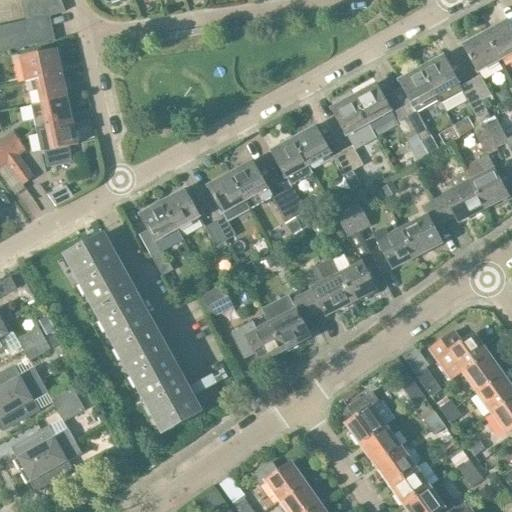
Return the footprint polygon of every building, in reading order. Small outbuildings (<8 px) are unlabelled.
[(25,21),(40,18),(34,0),(21,0),(25,21)] [(34,0),(40,18),(49,16),(52,15),(46,0),(34,0)] [(49,16),(49,17),(64,12),(60,0),(46,0),(52,15),(49,16)] [(52,28),(49,17),(49,16),(40,18),(25,21),(25,22),(28,34),(52,28)] [(484,34),(499,61),(511,53),(511,30),(507,21),(484,34)] [(31,46),(28,34),(25,22),(14,24),(19,48),(31,46)] [(8,51),(19,48),(14,24),(3,26),(8,51)] [(31,46),(54,41),(52,28),(28,34),(31,46)] [(477,73),(499,61),(484,34),(462,46),(477,73)] [(27,83),(61,75),(56,51),(21,58),(27,83)] [(460,87),(443,57),(421,69),(441,105),(462,93),(474,113),(483,108),(469,82),(460,87)] [(421,69),(398,81),(416,113),(417,112),(437,101),(434,97),(436,96),(440,105),(441,105),(421,69)] [(41,103),(66,97),(61,75),(27,83),(29,92),(38,90),(41,103)] [(479,76),(469,82),(483,108),(494,102),(479,76)] [(376,85),(354,97),(368,123),(372,131),(394,119),(390,111),(376,85)] [(502,94),(496,97),(502,106),(511,101),(508,95),(502,94)] [(72,121),(66,97),(41,103),(41,104),(30,106),(36,132),(44,127),(72,121)] [(354,97),(331,109),(345,136),(346,136),(354,150),(376,138),(372,131),(368,123),(354,97)] [(406,118),(416,137),(417,136),(420,142),(428,137),(425,132),(427,131),(417,112),(416,113),(406,118)] [(507,142),(511,151),(511,137),(507,140),(495,116),(484,122),(497,147),(507,142)] [(406,118),(396,123),(409,148),(420,142),(417,136),(416,137),(406,118)] [(44,127),(36,132),(40,152),(45,151),(48,167),(70,162),(67,147),(77,145),(72,121),(44,127)] [(497,147),(484,122),(474,128),(486,153),(497,147)] [(295,139),(309,165),(329,154),(315,128),(295,139)] [(9,147),(18,142),(12,133),(3,139),(9,147)] [(24,151),(18,142),(9,147),(3,139),(2,140),(0,141),(0,155),(6,164),(24,151)] [(295,139),(271,152),(286,178),(288,182),(279,187),(296,219),(303,231),(312,225),(305,213),(291,187),(313,175),(308,166),(309,165),(295,139)] [(342,152),(353,171),(362,166),(351,147),(342,152)] [(343,176),(353,171),(342,152),(332,157),(343,176)] [(472,165),(467,174),(485,209),(507,198),(487,157),(472,165)] [(253,162),(230,174),(250,210),(272,199),(285,224),(292,236),(303,231),(296,219),(279,187),(269,193),(267,189),(253,162)] [(369,178),(374,175),(374,169),(368,166),(364,169),(364,175),(369,178)] [(467,174),(464,173),(449,181),(454,192),(445,196),(445,197),(435,202),(445,222),(456,217),(458,222),(485,209),(467,174)] [(230,174),(207,187),(222,213),(224,217),(215,222),(226,241),(235,236),(228,223),(250,210),(230,174)] [(392,183),(382,189),(388,198),(398,193),(392,183)] [(163,203),(178,229),(199,218),(185,191),(163,203)] [(433,228),(445,222),(435,202),(421,209),(426,218),(401,230),(415,256),(441,243),(433,228)] [(148,231),(139,236),(152,259),(162,278),(173,272),(162,253),(156,241),(178,229),(163,203),(141,215),(140,215),(148,231)] [(348,210),(359,230),(369,225),(358,205),(348,210)] [(347,237),(359,230),(348,210),(336,216),(347,237)] [(226,242),(229,247),(215,222),(204,228),(215,248),(226,242)] [(415,256),(401,230),(388,237),(385,230),(375,235),(391,268),(415,256)] [(99,239),(105,235),(105,234),(64,256),(163,435),(203,413),(202,412),(196,415),(99,239)] [(331,261),(352,301),(374,290),(357,257),(347,262),(343,255),(331,261)] [(312,290),(313,291),(302,296),(312,317),(323,311),(325,315),(352,301),(331,261),(330,261),(330,262),(313,270),(321,285),(312,290)] [(10,278),(0,283),(0,297),(16,289),(10,278)] [(211,319),(233,307),(221,286),(200,297),(211,319)] [(291,302),(288,298),(262,311),(283,351),(309,337),(301,322),(312,317),(302,296),(291,302)] [(254,353),(259,363),(283,351),(262,311),(269,325),(256,331),(253,324),(231,334),(240,353),(249,356),(254,353)] [(48,319),(40,323),(47,337),(55,333),(48,319)] [(6,321),(0,323),(0,352),(4,350),(0,343),(0,339),(12,332),(6,321)] [(23,351),(44,339),(38,328),(16,340),(23,351)] [(462,373),(488,355),(473,334),(461,343),(454,333),(429,351),(436,361),(441,358),(455,377),(462,373)] [(44,339),(23,351),(29,362),(51,350),(44,339)] [(476,393),(502,375),(488,355),(462,373),(476,393)] [(0,403),(40,381),(33,369),(19,377),(14,367),(0,374),(0,403)] [(430,397),(440,390),(425,369),(415,375),(430,397)] [(190,387),(195,397),(228,379),(223,370),(190,387)] [(490,414),(511,398),(511,389),(502,375),(476,393),(490,414)] [(416,408),(426,401),(410,379),(400,386),(407,396),(398,402),(405,412),(414,405),(416,408)] [(40,381),(0,403),(0,427),(2,431),(38,411),(33,401),(47,393),(40,381)] [(57,412),(79,400),(72,389),(51,401),(57,412)] [(360,446),(386,427),(372,407),(378,403),(370,392),(347,409),(354,418),(345,425),(360,446)] [(511,398),(490,414),(505,435),(511,430),(511,398)] [(79,400),(57,412),(63,423),(85,411),(79,400)] [(444,416),(455,408),(450,401),(438,408),(444,416)] [(455,408),(444,416),(450,424),(461,416),(455,408)] [(428,427),(439,419),(434,412),(423,420),(428,427)] [(439,419),(428,427),(434,436),(445,428),(439,419)] [(374,465),(400,447),(386,427),(360,446),(374,465)] [(20,473),(74,443),(67,431),(53,438),(48,428),(12,449),(18,458),(13,461),(20,473)] [(473,455),(484,448),(479,441),(468,448),(473,455)] [(74,443),(20,473),(27,485),(31,482),(37,492),(72,472),(67,462),(81,454),(74,443)] [(389,486),(414,467),(400,447),(374,465),(389,486)] [(91,473),(113,461),(107,450),(85,462),(91,473)] [(456,468),(468,460),(462,452),(451,460),(456,468)] [(468,460),(456,468),(462,476),(474,468),(468,460)] [(280,502),(305,484),(291,463),(279,472),(271,462),(252,476),(259,487),(266,482),(280,502)] [(403,506),(428,487),(414,467),(389,486),(403,506)] [(507,485),(511,481),(511,469),(502,476),(507,485)] [(451,511),(455,509),(455,508),(450,502),(452,499),(439,481),(429,488),(428,487),(403,506),(407,511),(451,511)] [(286,511),(307,511),(319,504),(305,484),(280,502),(286,511)] [(237,511),(252,511),(242,498),(232,505),(237,511)] [(471,511),(477,508),(470,499),(455,509),(451,511),(471,511)] [(502,511),(510,511),(511,511),(511,500),(500,508),(502,511)]
